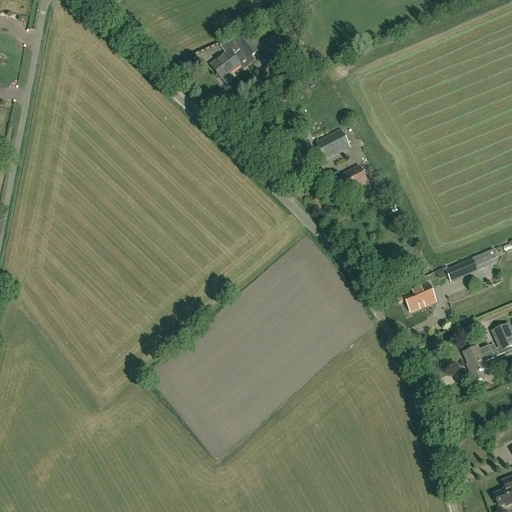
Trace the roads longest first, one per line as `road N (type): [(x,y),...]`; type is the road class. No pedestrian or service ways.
road 1 (unclassified): [(453,511),(429,411),(343,264),(73,0)]
road 2 (unclassified): [(0,235),(44,0)]
